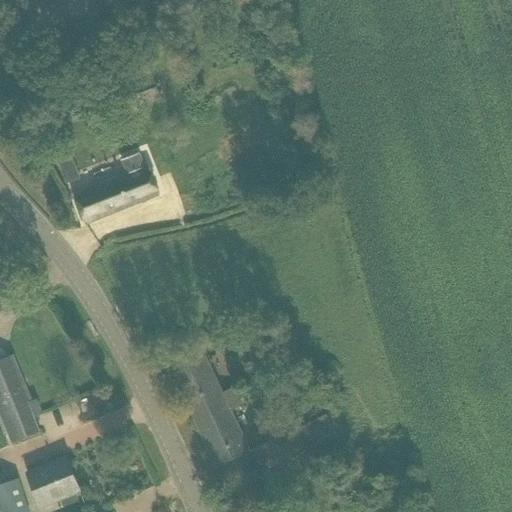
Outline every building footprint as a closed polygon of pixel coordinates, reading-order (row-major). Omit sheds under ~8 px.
[(130,71),(131,74),(115,80),(122,99),(157,85),(153,74),(151,74),(147,64),(130,71)] [(122,160),(128,174),(75,195),(85,224),(159,195),(148,166),(144,168),(138,153),(122,160)] [(240,349),(237,337),(214,342),(217,354),(240,349)] [(172,371),(217,467),(251,451),(231,408),(246,400),(237,384),(223,391),(205,355),(172,371)] [(0,360),(0,416),(11,443),(39,431),(27,402),(31,400),(13,356),(0,360)] [(252,447),(263,470),(337,435),(325,412),(252,447)] [(25,474),(39,507),(80,491),(66,457),(25,474)] [(0,483),(0,511),(30,511),(19,477),(0,483)]
